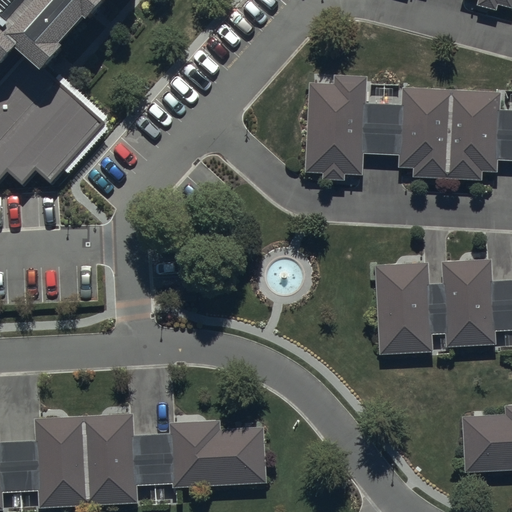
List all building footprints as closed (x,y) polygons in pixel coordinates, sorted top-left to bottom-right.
[(0,0),(0,67),(1,67),(4,70),(22,51),(47,75),(68,51),(65,47),(89,21),(92,24),(113,0),(0,0)] [(511,0),(468,0),(479,3),(478,7),(495,13),(497,7),(511,11),(511,4),(511,0)] [(363,178),(363,155),(401,157),(400,172),(416,172),(415,181),(482,184),(482,173),(499,174),(500,163),(511,163),(511,115),(500,115),(501,95),(404,92),(403,107),(368,106),(369,81),(336,80),(336,89),(311,88),(308,175),(326,175),(325,182),(345,183),(345,177),(363,178)] [(374,269),(379,356),(433,353),(432,336),(446,335),(446,349),(496,346),(495,334),(511,333),(511,282),(492,284),(491,263),(442,266),(443,286),(429,287),(428,266),(374,269)] [(463,419),(465,474),(511,472),(511,406),(506,407),(507,418),(463,419)] [(0,510),(3,510),(2,492),(37,491),(38,508),(137,505),(137,486),(173,485),(174,490),(267,486),(265,427),(221,429),(221,423),(169,425),(170,436),(135,437),(134,416),(36,419),(36,440),(0,441),(0,510)]
